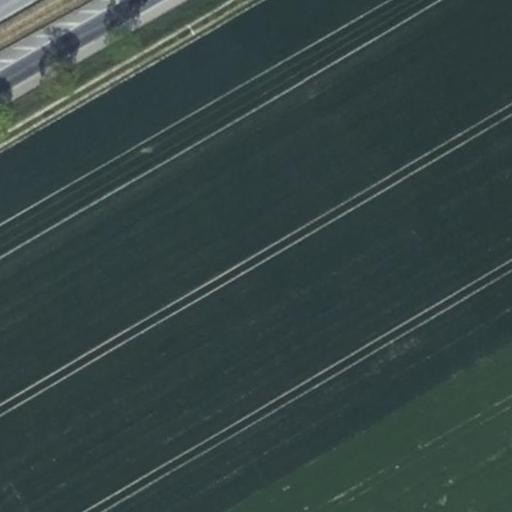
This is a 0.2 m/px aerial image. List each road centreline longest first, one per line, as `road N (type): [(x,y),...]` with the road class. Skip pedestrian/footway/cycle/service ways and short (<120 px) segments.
road 1 (track): [(280,0),(0,161)]
road 2 (primary): [(0,81),(142,0)]
